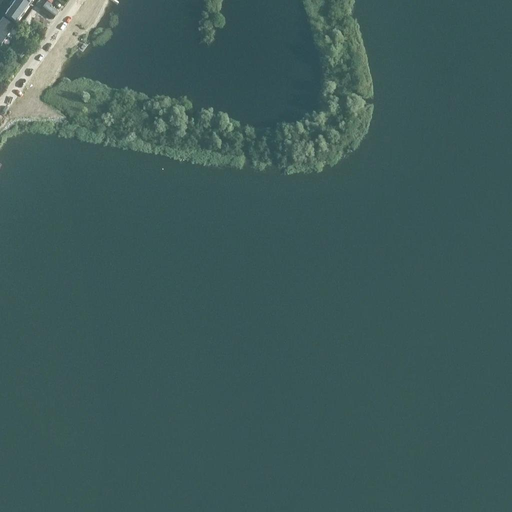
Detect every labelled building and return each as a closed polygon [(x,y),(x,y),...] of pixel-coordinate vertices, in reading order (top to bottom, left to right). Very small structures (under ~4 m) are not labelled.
[(15,0),(5,15),(16,24),(33,0),(15,0)] [(46,5),(41,12),(52,21),(58,14),(46,5)] [(0,18),(0,43),(2,44),(13,28),(0,19),(0,18)] [(14,46),(9,52),(19,59),(23,52),(14,46)] [(13,56),(7,63),(17,70),(22,63),(13,56)]
